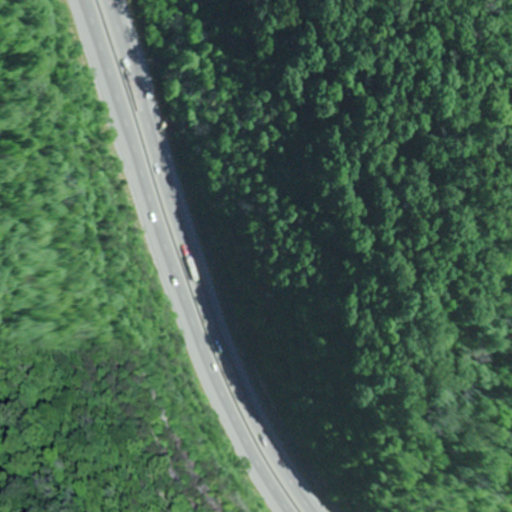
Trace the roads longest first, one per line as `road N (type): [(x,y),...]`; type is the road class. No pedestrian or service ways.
road 1 (trunk): [(334,511),(253,378),(114,0)]
road 2 (trunk): [(81,0),(208,350),(296,511)]
